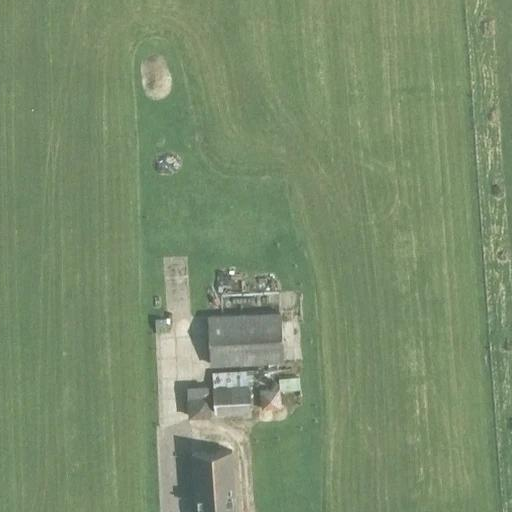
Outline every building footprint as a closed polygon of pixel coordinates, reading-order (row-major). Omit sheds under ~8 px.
[(281,313),(207,317),(210,367),(284,363),(281,313)] [(257,371),(212,374),(214,415),(251,413),(249,386),(257,385),(257,371)] [(208,387),(186,389),(188,419),(210,417),(208,387)] [(280,391),(260,392),(261,410),(281,409),(280,391)] [(194,453),(197,511),(232,511),(232,495),(234,495),(231,451),(194,453)]
